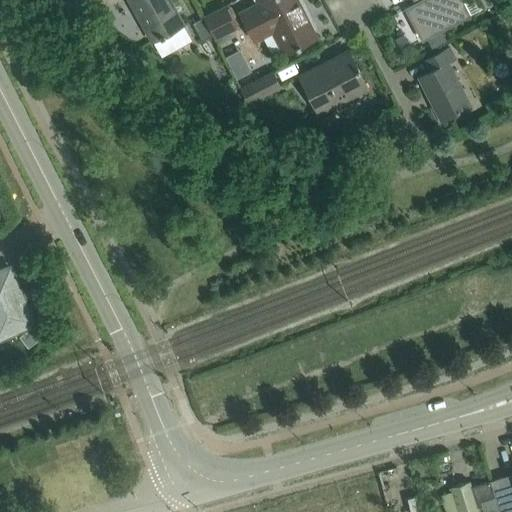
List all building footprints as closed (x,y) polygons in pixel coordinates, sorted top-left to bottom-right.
[(188,36),(168,0),(134,0),(148,23),(143,25),(158,52),(163,54),(172,50),(173,44),(188,36)] [(315,36),(296,0),(262,0),(238,12),(253,41),(272,31),(283,52),(294,47),(295,49),(300,46),(299,44),(315,36)] [(467,15),(459,0),(421,0),(405,8),(421,39),(426,37),(441,29),(467,15)] [(204,18),(215,40),(237,28),(225,7),(204,18)] [(441,29),(426,37),(431,47),(446,39),(441,29)] [(454,59),(449,47),(424,60),(429,71),(418,77),(427,95),(428,94),(432,103),(431,103),(440,120),(469,105),(447,62),(454,59)] [(298,75),(318,113),(366,88),(357,71),(358,70),(357,67),(356,68),(347,51),(298,75)] [(279,87),(271,72),(239,89),(247,103),(279,87)] [(6,272),(0,274),(0,337),(28,325),(6,272)] [(42,337),(38,331),(34,325),(19,336),(22,341),(27,348),(42,337)] [(511,473),(488,481),(493,496),(498,511),(508,511),(511,511),(511,473)] [(478,511),(468,481),(449,487),(457,511),(478,511)] [(431,503),(430,484),(421,485),(422,504),(431,503)] [(498,511),(493,496),(479,501),(482,511),(498,511)]
